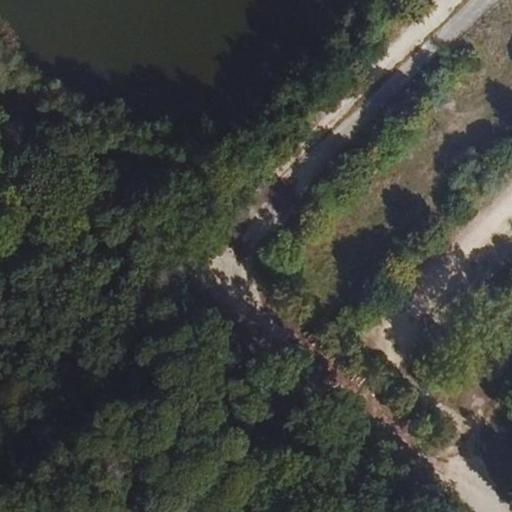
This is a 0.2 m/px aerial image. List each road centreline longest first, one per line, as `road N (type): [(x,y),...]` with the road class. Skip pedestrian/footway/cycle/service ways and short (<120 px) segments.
road 1 (track): [(405,441),(221,271),(489,0)]
road 2 (track): [(466,428),(398,361),(403,330),(511,209)]
road 3 (track): [(0,112),(221,271)]
road 4 (track): [(470,493),(470,411),(511,340)]
